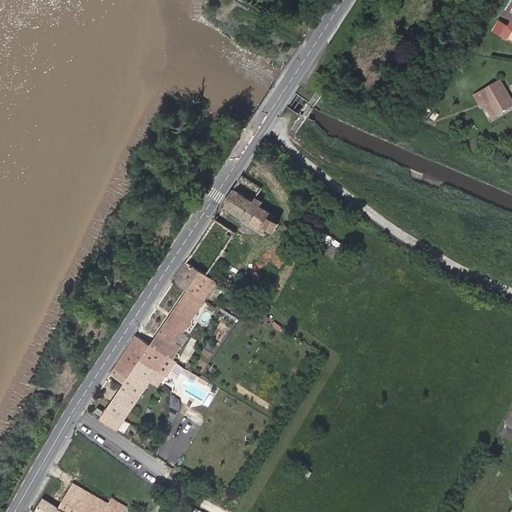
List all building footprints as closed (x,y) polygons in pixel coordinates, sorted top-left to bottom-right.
[(280,1),(278,0),(247,0),(270,16),(280,1)] [(511,22),(510,26),(500,20),(493,31),(508,39),(509,37),(511,39),(511,22)] [(511,104),(511,97),(500,77),(481,89),(496,114),(511,104)] [(496,114),(481,89),(474,93),(480,103),(484,101),(493,116),(496,114)] [(426,117),(432,110),(426,105),(420,113),(426,117)] [(243,175),(224,205),(276,238),(279,233),(281,234),(283,231),(277,228),(280,223),(278,221),(281,216),(262,205),(270,191),(243,175)] [(216,217),(186,261),(207,275),(221,254),(225,257),(228,252),(224,250),(236,232),(216,217)] [(342,244),(324,232),(320,238),(331,245),(325,253),(335,259),(341,250),(339,249),(342,244)] [(266,260),(255,254),(252,261),(262,267),(266,260)] [(206,300),(218,282),(207,275),(186,261),(174,280),(189,289),(206,300)] [(262,267),(252,261),(245,275),(255,280),(262,267)] [(206,300),(189,289),(151,344),(173,358),(182,344),(178,341),(183,334),(206,300)] [(266,314),(248,302),(245,306),(263,318),(266,314)] [(137,335),(117,365),(126,372),(128,370),(133,373),(140,363),(143,365),(146,362),(159,369),(155,375),(162,380),(166,374),(164,373),(173,358),(151,344),(137,335)] [(126,372),(117,365),(112,373),(126,384),(110,407),(118,413),(117,415),(124,420),(152,379),(160,384),(162,380),(155,375),(159,369),(146,362),(143,365),(140,363),(133,373),(128,370),(126,372)] [(118,413),(110,407),(106,413),(99,409),(95,414),(102,419),(101,420),(117,431),(124,420),(117,415),(118,413)] [(110,503),(74,482),(63,502),(51,495),(48,499),(46,498),(37,511),(123,511),(127,506),(113,498),(110,503)]
